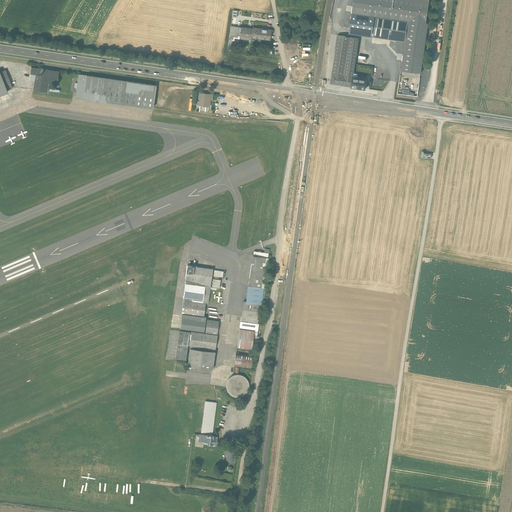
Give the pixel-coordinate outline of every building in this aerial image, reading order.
[(429,0),(427,0),(354,0),(350,30),(406,38),(401,70),(421,73),(428,24),(425,23),(429,0)] [(239,41),(239,38),(241,27),(230,26),(229,40),(234,40),(239,41)] [(253,29),(241,27),(239,38),(251,40),(252,37),(253,29)] [(261,30),(253,29),(252,37),(254,37),(254,38),(257,38),(260,39),(265,39),(270,40),(272,30),(266,29),(262,29),(261,30)] [(352,77),(358,38),(337,35),(330,84),(351,87),(352,77)] [(42,68),(31,67),(29,79),(34,80),(33,90),(47,92),(49,82),(57,83),(59,71),(42,68)] [(0,95),(8,92),(7,90),(12,88),(5,71),(0,72),(0,95)] [(156,85),(78,74),(75,97),(153,108),(156,85)] [(365,89),(367,79),(352,77),(351,87),(365,89)] [(212,95),(198,93),(196,105),(209,107),(210,100),(212,100),(212,95)] [(253,255),(248,286),(264,288),(268,258),(253,255)] [(213,269),(187,266),(185,279),(186,279),(210,287),(213,269)] [(185,285),(210,288),(210,287),(186,279),(185,285)] [(220,280),(213,279),(211,289),(216,290),(216,288),(219,288),(220,280)] [(185,285),(185,284),(183,297),(184,297),(208,300),(210,288),(185,285)] [(261,300),(264,300),(265,288),(264,288),(248,286),(246,298),(247,298),(261,300)] [(208,300),(184,297),(181,313),(204,316),(205,303),(208,303),(208,300)] [(246,302),(261,304),(261,307),(262,307),(264,300),(261,300),(247,298),(246,302)] [(243,302),(240,321),(258,324),(261,307),(261,304),(246,302),(243,302)] [(206,317),(182,314),(180,329),(204,332),(205,322),(206,317)] [(219,322),(207,320),(205,333),(217,334),(219,322)] [(240,322),(239,328),(258,330),(258,324),(240,322)] [(239,328),(237,348),(249,350),(252,350),(254,330),(239,328)] [(189,332),(179,331),(175,359),(185,360),(189,332)] [(215,349),(217,336),(191,332),(189,345),(190,346),(215,349)] [(212,370),(215,352),(214,352),(190,348),(187,367),(212,370)] [(249,354),(236,353),(234,367),(242,368),(251,369),(253,355),(249,354)] [(228,393),(230,395),(234,397),(238,398),(243,396),(246,394),(249,390),(249,385),(248,381),(245,377),(241,375),(239,375),(236,375),(234,375),(232,376),(229,379),(226,383),(226,387),(226,390),(228,393)] [(216,403),(205,401),(201,429),(200,434),(206,435),(211,436),(212,436),(216,403)] [(206,435),(200,434),(199,434),(199,435),(198,441),(209,445),(216,444),(217,436),(215,436),(214,436),(212,436),(211,436),(206,435)] [(227,453),(226,460),(229,460),(235,461),(236,455),(234,454),(235,447),(230,446),(229,448),(229,454),(227,453)]
